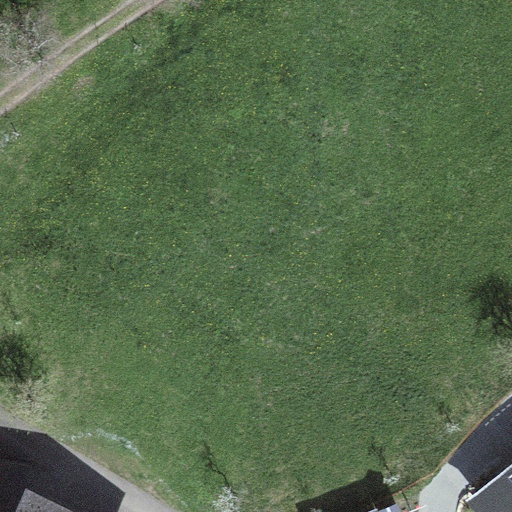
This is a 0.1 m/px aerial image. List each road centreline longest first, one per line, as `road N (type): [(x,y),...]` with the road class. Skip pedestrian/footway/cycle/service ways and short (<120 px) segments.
road 1 (track): [(0,104),(149,0)]
road 2 (track): [(145,511),(0,430)]
